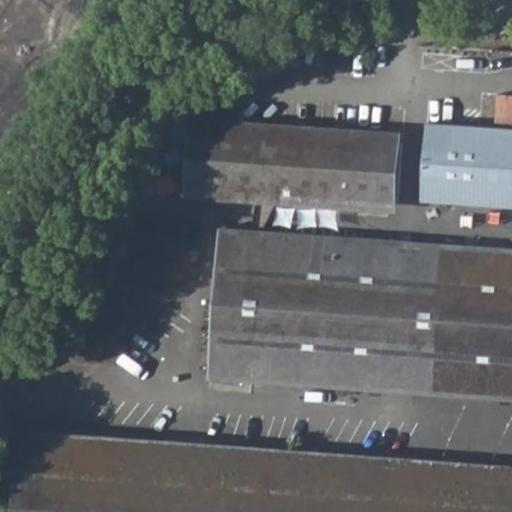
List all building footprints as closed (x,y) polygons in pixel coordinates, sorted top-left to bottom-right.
[(353,36),(335,35),(334,46),(352,47),(353,36)] [(397,204),(402,133),(215,120),(192,118),(187,189),(222,192),(250,194),(397,204)] [(511,130),(427,123),(420,203),(511,210),(511,130)] [(222,192),(187,189),(187,195),(186,199),(396,213),(397,204),(250,194),(222,192)] [(205,225),(184,224),(183,241),(204,242),(205,225)] [(251,229),(220,226),(208,372),(239,375),(245,375),(251,376),(289,379),(353,384),(374,386),(412,389),(511,397),(511,250),(507,250),(428,243),(402,241),(387,240),(367,238),(330,235),(306,233),(263,230),(257,229),(251,229)] [(511,511),(511,461),(56,430),(18,427),(12,504),(10,511),(511,511)]
